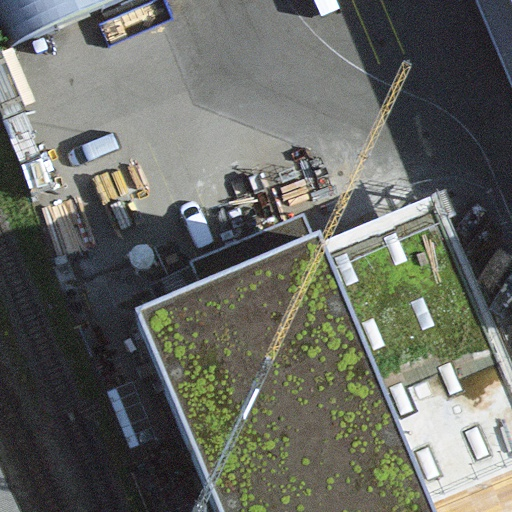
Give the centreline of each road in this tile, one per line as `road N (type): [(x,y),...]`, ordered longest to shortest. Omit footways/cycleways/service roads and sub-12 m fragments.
road 1 (unknown): [(193,511),(127,306),(120,169),(135,65),(166,0)]
road 2 (unknown): [(371,0),(438,84),(511,254)]
